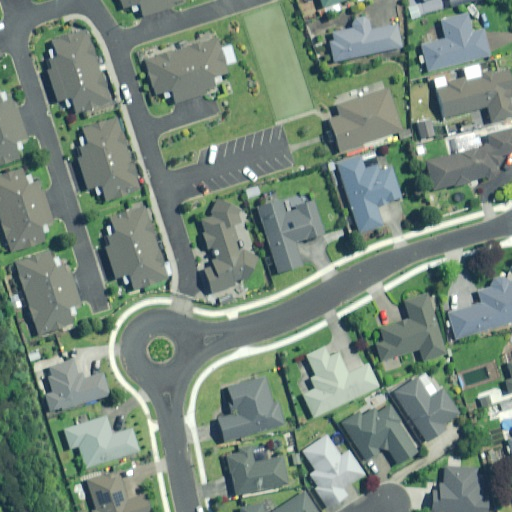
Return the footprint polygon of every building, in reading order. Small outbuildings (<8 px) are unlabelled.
[(119,0),(123,9),(141,3),(144,14),(174,4),(173,1),(174,0),(119,0)] [(320,0),(323,8),(347,0),(320,0)] [(473,32),(469,14),(440,21),(445,39),(420,45),(427,72),(491,56),(484,29),(473,32)] [(370,31),(367,17),(352,20),(353,29),(332,33),(334,40),(329,41),(333,62),(402,47),(397,25),(370,31)] [(108,100),(85,28),(50,39),(55,54),(47,57),(50,66),(47,67),(57,99),(68,95),(73,111),(108,100)] [(218,37),(146,60),(157,95),(175,89),(178,100),(208,90),(207,87),(216,84),(213,76),(229,71),(218,37)] [(511,88),(511,84),(508,70),(466,81),(465,79),(436,87),(444,118),(486,107),(491,123),(511,117),(511,108),(509,98),(511,97),(510,89),(511,88)] [(329,120),(339,151),(402,131),(388,89),(337,105),(341,116),(329,120)] [(0,164),(21,158),(15,140),(26,136),(13,98),(1,102),(0,98),(0,164)] [(140,190),(117,118),(82,129),(87,145),(79,147),(82,156),(78,157),(88,189),(100,185),(105,201),(140,190)] [(430,118),(415,122),(420,140),(435,136),(430,118)] [(476,147),(474,137),(460,140),(462,153),(425,161),(431,191),(503,175),(499,156),(511,153),(511,129),(487,135),(489,144),(476,147)] [(379,172),(373,152),(337,163),(358,233),(382,225),(376,205),(400,197),(391,168),(379,172)] [(0,176),(0,213),(13,252),(48,240),(42,223),(53,219),(40,180),(28,184),(23,169),(0,176)] [(238,214),(240,209),(218,198),(211,212),(211,216),(199,219),(213,266),(205,268),(211,292),(235,285),(234,282),(242,280),(248,281),(259,257),(242,250),(234,225),(242,223),(238,214)] [(285,211),(282,200),(257,208),(277,273),(302,265),(295,243),(324,234),(314,202),(285,211)] [(168,279),(145,207),(111,218),(116,233),(108,236),(111,245),(107,246),(117,278),(129,274),(134,290),(168,279)] [(15,263),(39,334),(74,323),(68,305),(79,301),(66,263),(55,267),(49,251),(15,263)] [(479,303),(445,313),(453,338),(511,320),(511,281),(506,283),(506,280),(499,277),(492,278),(488,285),(488,288),(476,292),(479,303)] [(445,355),(428,295),(404,302),(409,320),(379,329),(383,341),(375,344),(380,362),(419,350),(422,362),(445,355)] [(328,359),(324,348),(306,357),(315,377),(310,379),(314,389),(302,395),(312,417),(377,387),(367,365),(347,374),(338,354),(328,359)] [(51,376),(47,377),(51,394),(45,395),(50,412),(108,396),(102,374),(78,381),(73,361),(49,368),(51,376)] [(271,404),(264,379),(227,389),(233,415),(218,419),(224,442),(282,427),(276,403),(271,404)] [(429,398),(417,379),(394,394),(427,443),(446,431),(442,426),(459,414),(443,389),(429,398)] [(399,418),(390,405),(376,415),(371,407),(360,414),(342,425),(366,461),(386,447),(398,467),(418,454),(395,420),(399,418)] [(111,435),(106,417),(64,430),(69,449),(78,446),(85,468),(139,451),(132,429),(111,435)] [(340,457),(326,436),(302,452),(314,471),(309,475),(317,487),(314,489),(327,509),(346,496),(342,489),(364,475),(349,451),(340,457)] [(257,463),(254,447),(239,450),(239,454),(227,456),(236,496),(287,484),(281,457),(257,463)] [(484,467),(445,466),(444,482),(439,481),(439,491),(433,491),(432,511),(486,511),(487,497),(483,497),(483,481),(484,474),(484,467)] [(128,499),(121,474),(105,479),(104,475),(87,480),(96,510),(91,511),(148,511),(144,494),(128,499)] [(314,511),(303,493),(271,511),(262,511),(261,504),(237,509),(237,511),(314,511)]
